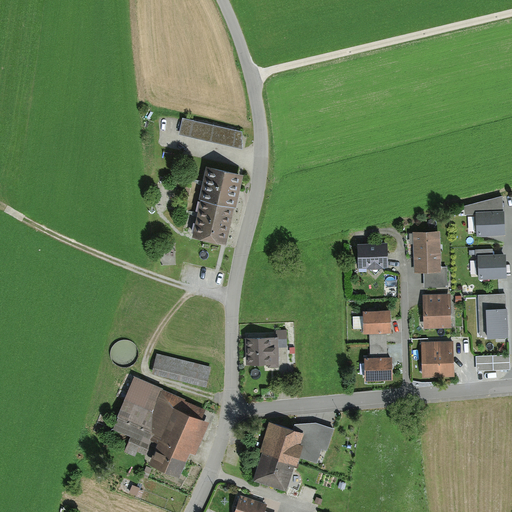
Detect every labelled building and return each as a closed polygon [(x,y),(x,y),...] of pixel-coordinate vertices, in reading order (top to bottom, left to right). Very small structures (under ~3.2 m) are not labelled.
[(241,131),(182,118),(179,132),(242,148),(241,131)] [(208,169),(202,202),(231,207),(236,174),(208,169)] [(465,215),(476,215),(476,212),(503,210),(502,197),(465,207),(465,215)] [(225,242),(231,207),(202,202),(196,238),(225,242)] [(477,236),(506,235),(505,210),(503,210),(476,212),(476,215),(477,236)] [(438,234),(415,235),(416,271),(423,271),(424,287),(446,287),(445,267),(439,267),(438,234)] [(383,267),(388,267),(387,243),(358,244),(358,269),(367,269),(367,270),(370,270),(376,275),(381,269),(383,269),(383,267)] [(479,279),(507,278),(506,254),(493,255),(478,255),(478,257),(479,279)] [(425,328),(451,327),(450,295),(424,296),(425,328)] [(487,339),(508,338),(507,309),(506,295),(478,296),(480,337),(487,337),(487,339)] [(390,333),(389,311),(364,312),(364,334),(390,333)] [(364,316),(355,316),(355,328),(363,328),(364,316)] [(247,340),(247,363),(274,362),(274,339),(247,340)] [(423,377),(454,376),(453,341),(422,342),(423,377)] [(157,355),(153,373),(206,386),(210,367),(157,355)] [(509,355),(476,356),(477,371),(510,370),(509,355)] [(393,381),(392,357),(365,358),(366,381),(393,381)] [(150,465),(179,477),(190,452),(196,455),(210,423),(202,420),(207,410),(187,401),(188,399),(135,376),(113,428),(149,444),(151,439),(159,442),(150,465)] [(259,452),(263,453),(254,480),(288,491),(295,467),(298,467),(301,458),(317,463),(321,448),(326,449),(333,428),(317,423),(294,425),(293,430),(268,422),(259,452)] [(149,444),(131,436),(126,448),(144,456),(149,444)] [(267,504),(241,495),(234,511),(264,511),(267,504)] [(323,499),(317,497),(315,503),(320,505),(323,499)]
